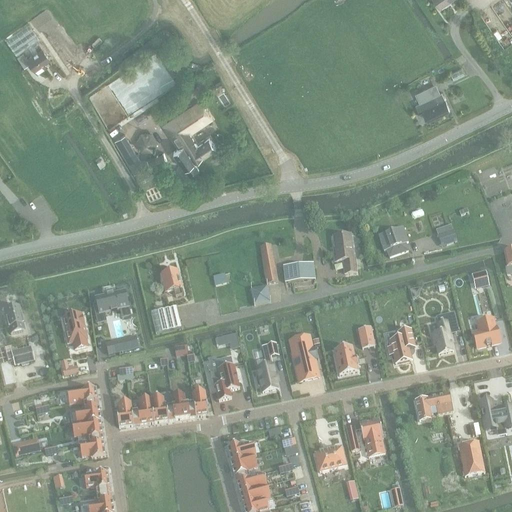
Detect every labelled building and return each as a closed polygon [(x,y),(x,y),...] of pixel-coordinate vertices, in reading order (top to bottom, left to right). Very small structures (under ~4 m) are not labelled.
[(432,0),(439,10),(452,0),(432,0)] [(38,42),(37,41),(39,39),(29,24),(6,40),(17,55),(29,47),(30,48),(34,54),(27,59),(23,54),(17,58),(24,68),(30,64),(34,70),(37,74),(47,67),(44,63),(50,59),(43,49),(38,42)] [(419,103),(415,105),(419,113),(422,111),(427,120),(449,110),(441,92),(440,93),(436,85),(415,94),(419,103)] [(163,125),(178,149),(173,152),(190,176),(194,177),(198,174),(198,171),(194,163),(194,162),(216,147),(209,138),(197,147),(190,134),(212,120),(199,102),(163,125)] [(152,133),(141,133),(135,142),(141,152),(153,152),(158,142),(152,133)] [(145,168),(125,135),(114,141),(134,175),(145,168)] [(150,168),(167,161),(164,154),(147,160),(150,168)] [(403,229),(378,237),(384,252),(386,252),(387,254),(388,254),(389,260),(408,253),(406,248),(405,245),(408,244),(403,229)] [(442,235),(446,247),(457,243),(453,232),(442,235)] [(345,276),(357,274),(355,261),(354,261),(351,236),(334,238),(335,254),(334,255),(335,263),(343,262),(345,276)] [(260,248),(262,256),(264,271),(267,286),(278,284),(271,246),(260,248)] [(285,284),(304,282),(315,281),(313,264),(283,268),(285,284)] [(175,298),(182,296),(181,290),(182,289),(177,272),(162,276),(163,278),(162,279),(163,283),(165,284),(167,293),(173,291),(175,298)] [(486,273),(472,277),(474,283),(480,282),(482,289),(489,287),(486,273)] [(224,275),(213,278),(215,288),(227,285),(224,275)] [(107,297),(95,300),(99,318),(112,315),(112,316),(118,314),(129,311),(125,293),(113,296),(107,297)] [(151,314),(156,335),(181,329),(175,307),(151,314)] [(6,311),(4,312),(8,330),(9,330),(11,336),(25,333),(23,326),(24,326),(20,308),(11,310),(9,309),(7,310),(6,311)] [(439,334),(431,336),(434,347),(436,346),(438,357),(454,353),(450,339),(452,339),(451,335),(459,333),(454,314),(444,317),(445,317),(447,323),(438,325),(437,326),(439,334)] [(86,342),(87,342),(84,330),(85,330),(82,317),(81,317),(81,316),(63,321),(65,331),(66,334),(69,346),(73,345),(75,352),(88,349),(86,342)] [(479,333),(473,334),(477,351),(500,345),(496,328),(495,329),(493,320),(477,324),(479,333)] [(358,331),(362,351),(375,348),(371,329),(358,331)] [(408,350),(415,349),(411,331),(399,334),(400,340),(390,342),(390,343),(391,348),(387,349),(389,357),(393,356),(396,366),(411,362),(408,350)] [(236,336),(222,339),(224,345),(231,343),(233,351),(239,349),(236,336)] [(136,338),(115,343),(118,355),(139,350),(136,338)] [(299,384),(319,379),(315,361),(317,361),(317,360),(316,360),(313,349),(315,349),(314,348),(312,349),(310,340),(309,340),(309,338),(299,341),(300,344),(291,346),(293,352),(292,352),(299,384)] [(271,359),(279,357),(276,345),(267,347),(270,358),(270,359),(271,359)] [(12,353),(15,367),(34,362),(31,348),(12,353)] [(355,359),(353,349),(334,352),(339,378),(358,374),(356,367),(358,367),(357,359),(355,359)] [(271,359),(270,359),(270,358),(265,359),(267,368),(257,370),(259,378),(256,379),(258,387),(261,386),(262,394),(266,394),(271,392),(279,391),(276,381),(275,376),(273,366),(271,359)] [(219,370),(210,372),(214,388),(215,387),(219,403),(232,400),(230,393),(240,390),(238,383),(238,382),(237,376),(236,376),(234,367),(233,367),(231,359),(217,362),(219,370)] [(12,365),(1,367),(4,377),(14,374),(12,365)] [(68,394),(69,407),(84,405),(98,403),(96,390),(68,394)] [(192,395),(194,404),(196,419),(208,417),(205,393),(192,395)] [(171,398),(173,407),(175,421),(196,419),(194,404),(186,406),(184,396),(171,398)] [(437,416),(452,413),(449,397),(415,403),(419,424),(431,421),(430,415),(436,413),(437,416)] [(154,424),(175,421),(173,407),(165,409),(164,404),(163,399),(151,401),(154,424)] [(154,424),(151,401),(139,403),(140,412),(132,413),(134,427),(154,424)] [(492,402),(480,405),(485,431),(487,441),(511,435),(511,409),(509,410),(509,409),(505,410),(505,411),(502,411),(501,409),(495,410),(495,408),(493,409),(492,402)] [(101,423),(98,403),(84,405),(85,413),(71,415),(72,427),(101,423)] [(134,427),(132,413),(131,404),(118,406),(119,415),(117,416),(119,429),(134,427)] [(385,456),(381,439),(383,438),(379,421),(360,426),(361,431),(361,432),(363,443),(365,442),(368,460),(385,456)] [(74,440),(88,438),(90,445),(104,443),(101,423),(72,427),(74,440)] [(355,433),(355,432),(354,429),(346,431),(351,454),(359,452),(355,433)] [(294,440),(288,441),(282,443),(284,449),(287,448),(290,448),(295,446),(294,440)] [(19,445),(22,457),(40,453),(37,441),(19,445)] [(82,460),(91,458),(92,461),(106,459),(104,443),(90,445),(80,447),(82,460)] [(231,464),(254,458),(256,457),(253,445),(241,448),(241,446),(227,449),(231,464)] [(290,448),(287,448),(289,458),(298,455),(295,446),(290,448)] [(479,446),(459,450),(465,479),(485,475),(479,446)] [(347,468),(342,449),(315,456),(319,474),(347,468)] [(231,464),(236,483),(250,480),(248,472),(254,470),(257,469),(254,458),(231,464)] [(108,474),(85,478),(86,491),(96,489),(97,498),(111,496),(108,474)] [(239,496),(267,488),(264,476),(250,480),(236,483),(239,496)] [(270,499),(267,488),(239,496),(243,507),(270,499)] [(97,498),(98,506),(89,508),(89,511),(113,511),(111,496),(97,498)] [(272,499),(270,499),(243,507),(243,511),(268,511),(267,505),(270,504),(273,503),(272,499)] [(401,501),(393,503),(395,510),(403,508),(401,501)]
